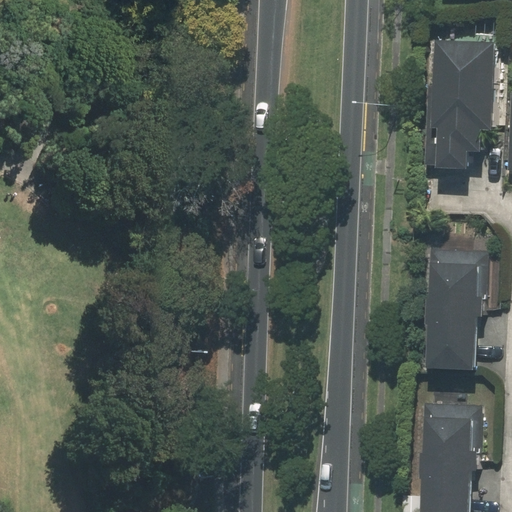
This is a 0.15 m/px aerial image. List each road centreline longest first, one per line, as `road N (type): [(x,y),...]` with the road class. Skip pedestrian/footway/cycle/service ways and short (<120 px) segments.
road 1 (primary): [(248,511),(271,0)]
road 2 (primary): [(358,0),(342,366)]
road 3 (primary): [(342,366),(324,511)]
road 4 (primary): [(342,366),(337,511)]
